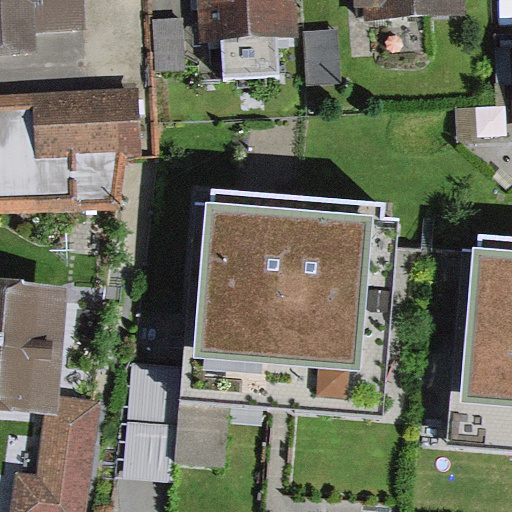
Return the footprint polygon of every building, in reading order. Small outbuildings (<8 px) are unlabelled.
[(94,0),(0,0),(0,45),(96,41),(94,0)] [(302,0),(204,0),(207,51),(304,46),(302,0)] [(484,0),(379,0),(380,31),(485,27),(484,0)] [(147,103),(0,112),(0,231),(88,226),(84,164),(150,160),(147,103)] [(401,239),(218,223),(203,391),(385,407),(401,239)] [(511,272),(475,269),(460,437),(511,441),(511,272)] [(81,307),(0,299),(0,417),(71,423),(81,307)]
